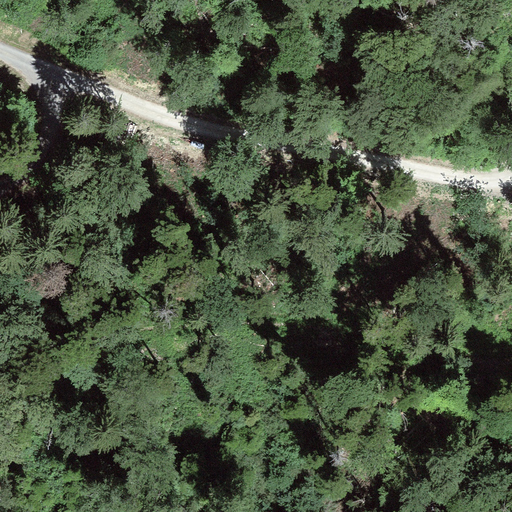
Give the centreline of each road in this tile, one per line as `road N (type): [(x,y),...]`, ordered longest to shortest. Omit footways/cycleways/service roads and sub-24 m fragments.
road 1 (track): [(58,72),(173,125),(496,183),(511,175)]
road 2 (track): [(0,50),(58,72),(42,160),(0,182)]
